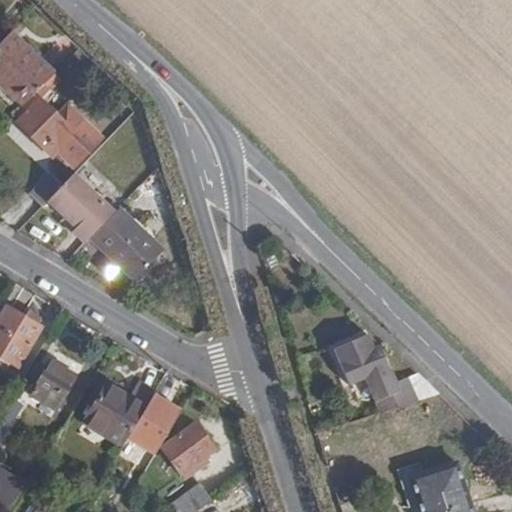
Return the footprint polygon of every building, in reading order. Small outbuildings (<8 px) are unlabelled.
[(44,83),(55,72),(12,31),(0,43),(0,83),(23,105),(44,83)] [(50,90),(44,83),(23,105),(13,115),(18,121),(16,123),(43,150),(50,145),(55,151),(70,166),(95,141),(63,109),(53,119),(36,103),(50,90)] [(50,156),(55,151),(50,145),(43,150),(50,156)] [(115,213),(73,172),(62,185),(48,200),(63,214),(60,219),(85,243),(91,237),(115,213)] [(48,200),(62,185),(50,173),(29,194),(41,206),(48,200)] [(118,211),(115,213),(91,237),(134,279),(160,252),(118,211)] [(39,327),(5,307),(0,316),(0,354),(17,365),(39,327)] [(382,400),(386,413),(414,403),(409,389),(394,393),(381,349),(375,350),(370,337),(337,349),(349,386),(367,381),(375,402),(382,400)] [(56,408),(74,377),(48,363),(43,374),(35,368),(27,381),(35,386),(30,394),(56,408)] [(123,445),(155,390),(139,381),(130,396),(105,382),(81,420),(123,445)] [(0,433),(19,402),(10,398),(0,414),(0,433)] [(178,473),(213,449),(194,423),(159,447),(178,473)] [(409,475),(415,493),(461,479),(455,460),(409,475)] [(171,493),(177,500),(197,486),(191,478),(171,493)] [(472,511),(461,479),(415,493),(420,511),(472,511)] [(0,506),(9,511),(11,511),(26,489),(12,480),(0,500),(0,506)] [(176,511),(193,511),(209,501),(197,486),(171,505),(176,511)] [(31,503),(25,511),(32,511),(36,506),(31,503)]
